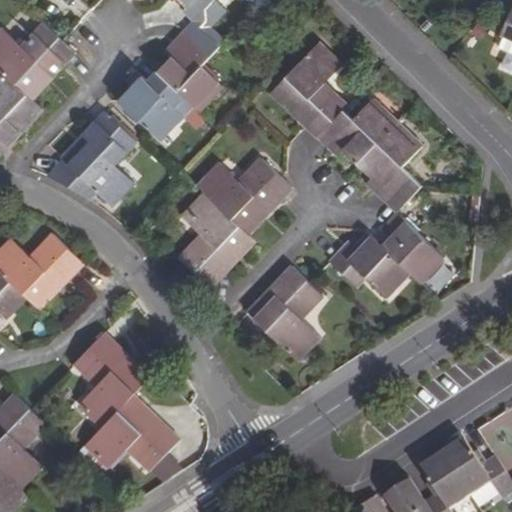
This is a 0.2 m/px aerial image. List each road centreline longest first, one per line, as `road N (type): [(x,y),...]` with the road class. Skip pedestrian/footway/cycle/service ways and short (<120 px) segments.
road 1 (residential): [(258,459),(511,296)]
road 2 (residential): [(511,158),(349,0)]
road 3 (residential): [(328,206),(182,347)]
road 4 (residential): [(128,41),(22,155),(5,196)]
road 5 (residential): [(133,280),(55,350),(0,361)]
road 6 (residential): [(133,280),(62,214),(5,196)]
road 7 (residential): [(258,459),(182,347)]
